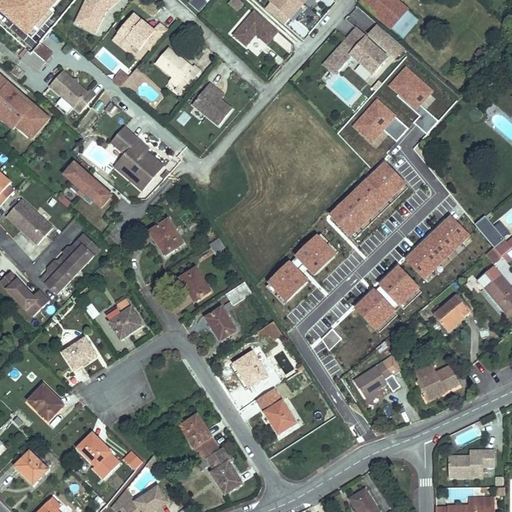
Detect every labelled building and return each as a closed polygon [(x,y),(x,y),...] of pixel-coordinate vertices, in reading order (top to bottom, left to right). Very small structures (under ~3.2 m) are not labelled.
[(9,0),(8,7),(17,9),(18,0),(9,0)] [(63,0),(42,0),(54,10),(63,0)] [(87,0),(76,23),(96,33),(106,12),(119,0),(87,0)] [(200,13),(208,3),(204,0),(190,0),(188,3),(200,13)] [(243,4),(237,0),(233,0),(230,4),(238,11),(243,4)] [(272,0),(271,3),(290,19),(306,0),(272,0)] [(395,0),(361,0),(360,2),(403,40),(419,21),(395,0)] [(285,25),(290,19),(271,3),(266,8),(285,25)] [(267,45),(279,32),(255,12),(234,36),(246,47),(256,35),(267,45)] [(134,14),(119,33),(133,45),(140,50),(144,45),(152,51),(168,30),(160,23),(154,30),(134,14)] [(388,34),(378,25),(369,35),(379,45),(388,34)] [(325,65),(329,69),(336,76),(353,57),(373,74),(387,58),(366,39),(367,39),(357,29),(325,65)] [(133,45),(119,33),(112,41),(127,53),(133,45)] [(405,48),(388,34),(379,45),(395,59),(405,48)] [(33,42),(31,41),(25,49),(32,54),(40,43),(35,39),(33,42)] [(32,54),(29,52),(23,60),(22,60),(37,72),(52,54),(47,48),(40,43),(32,54)] [(181,84),(178,88),(175,91),(181,95),(202,71),(195,66),(193,67),(186,62),(185,64),(183,63),(185,60),(169,48),(157,64),(181,84)] [(23,60),(29,52),(26,49),(19,57),(23,60)] [(25,75),(17,67),(12,72),(20,80),(25,75)] [(143,73),(137,68),(131,76),(137,81),(143,73)] [(50,87),(63,98),(74,107),(80,114),(96,96),(90,91),(88,93),(78,84),(74,84),(74,80),(63,71),(50,87)] [(121,88),(125,83),(129,79),(121,72),(113,82),(121,88)] [(0,76),(0,115),(2,117),(15,129),(20,124),(35,137),(50,120),(34,106),(32,110),(22,102),(16,109),(8,103),(15,95),(6,87),(9,84),(0,76)] [(137,81),(131,76),(129,79),(125,83),(130,87),(131,88),(137,81)] [(181,84),(173,77),(170,81),(178,88),(181,84)] [(32,110),(34,106),(9,84),(6,87),(15,95),(8,103),(16,109),(22,102),(32,110)] [(233,110),(221,100),(212,93),(216,89),(210,84),(193,105),(219,126),(233,110)] [(212,93),(221,100),(225,96),(216,89),(212,93)] [(74,107),(63,98),(57,104),(68,114),(74,107)] [(118,109),(111,103),(107,109),(113,115),(118,109)] [(15,129),(2,117),(0,119),(14,131),(15,129)] [(32,140),(35,137),(20,124),(15,129),(32,140)] [(164,167),(147,152),(136,143),(139,140),(125,128),(111,143),(125,155),(121,160),(132,170),(126,177),(143,192),(164,167)] [(136,143),(147,152),(150,150),(139,140),(136,143)] [(132,170),(121,160),(115,167),(126,177),(132,170)] [(90,179),(91,177),(75,164),(65,176),(81,190),(83,192),(93,181),(90,179)] [(164,180),(170,174),(167,171),(161,178),(164,180)] [(0,205),(1,206),(15,191),(9,186),(11,183),(0,172),(0,205)] [(113,196),(97,183),(96,184),(93,181),(83,192),(86,195),(102,208),(113,196)] [(86,195),(83,192),(81,190),(77,194),(82,199),(86,195)] [(53,229),(22,200),(7,217),(38,245),(53,229)] [(486,217),(475,225),(484,236),(494,227),(486,217)] [(168,220),(151,232),(156,240),(155,241),(166,256),(184,244),(168,220)] [(511,240),(508,243),(494,227),(484,236),(503,258),(506,262),(511,257),(511,240)] [(58,296),(94,257),(90,254),(96,247),(84,236),(72,248),(74,250),(72,252),(68,249),(64,254),(66,256),(59,263),(60,264),(58,266),(57,265),(55,263),(48,270),(50,272),(52,273),(49,276),(48,274),(41,281),(58,296)] [(218,245),(223,252),(227,250),(219,238),(209,245),(212,249),(218,245)] [(225,254),(223,252),(218,245),(212,249),(218,258),(225,254)] [(90,254),(94,257),(100,251),(96,247),(90,254)] [(503,258),(494,248),(487,255),(495,264),(503,258)] [(511,287),(494,267),(478,281),(506,314),(511,309),(511,287)] [(195,302),(211,292),(196,269),(180,279),(195,302)] [(1,282),(27,310),(36,302),(43,309),(51,301),(40,290),(33,297),(10,273),(1,282)] [(233,306),(252,294),(245,283),(226,295),(233,306)] [(458,296),(442,310),(437,314),(435,316),(448,332),(471,312),(458,296)] [(105,315),(110,323),(131,309),(126,301),(105,315)] [(36,302),(27,310),(34,317),(43,309),(36,302)] [(100,315),(92,305),(86,309),(94,320),(100,315)] [(434,310),(437,314),(442,310),(439,306),(434,310)] [(110,323),(120,339),(128,334),(129,335),(143,326),(131,309),(110,323)] [(206,319),(221,342),(237,332),(222,309),(206,319)] [(274,340),(282,335),(274,322),(258,333),(258,334),(270,334),(274,340)] [(85,339),(64,353),(74,370),(82,364),(83,365),(97,357),(85,339)] [(381,355),(390,348),(386,341),(376,349),(381,355)] [(253,353),(236,364),(241,372),(240,373),(250,389),(269,377),(253,353)] [(393,376),(401,371),(394,356),(355,381),(366,399),(378,391),(388,384),(393,393),(401,388),(393,376)] [(300,373),(305,369),(301,363),(297,366),(297,369),(300,373)] [(418,381),(426,399),(445,391),(446,393),(461,385),(452,365),(436,372),(432,363),(414,371),(419,381),(418,381)] [(49,422),(64,407),(57,400),(58,399),(44,386),(29,402),(49,422)] [(378,391),(366,399),(368,402),(380,394),(378,391)] [(445,391),(426,399),(427,403),(446,394),(446,393),(445,391)] [(296,424),(282,402),(266,413),(271,421),(270,421),(279,435),(296,424)] [(181,427),(195,448),(211,438),(206,430),(207,429),(198,415),(181,427)] [(20,427),(24,423),(18,417),(14,421),(20,427)] [(94,469),(104,480),(120,464),(110,454),(111,452),(100,441),(99,442),(92,435),(78,449),(96,466),(94,469)] [(211,438),(195,448),(196,450),(212,440),(211,438)] [(196,450),(203,461),(219,451),(212,440),(196,450)] [(484,452),(493,451),(498,443),(488,441),(484,452)] [(223,449),(219,451),(199,464),(203,470),(211,465),(215,471),(211,474),(226,495),(242,485),(236,477),(237,476),(229,463),(231,461),(223,449)] [(495,451),(493,451),(484,452),(482,452),(482,457),(470,457),(449,458),(449,478),(483,478),(483,468),(495,467),(495,451)] [(30,452),(16,466),(23,473),(22,473),(34,485),(48,470),(30,452)] [(125,460),(136,471),(143,462),(132,452),(125,460)] [(152,472),(162,466),(155,455),(147,465),(152,472)] [(84,481),(86,479),(77,470),(75,473),(84,481)] [(136,502),(134,499),(123,505),(124,506),(127,511),(155,511),(169,503),(158,487),(136,502)] [(123,505),(134,499),(127,489),(111,508),(114,511),(115,511),(124,506),(123,505)] [(350,499),(358,511),(379,511),(366,490),(350,499)] [(486,511),(486,507),(494,507),(494,498),(470,499),(470,507),(449,508),(448,511),(486,511)] [(49,503),(57,511),(61,507),(53,499),(49,503)]
